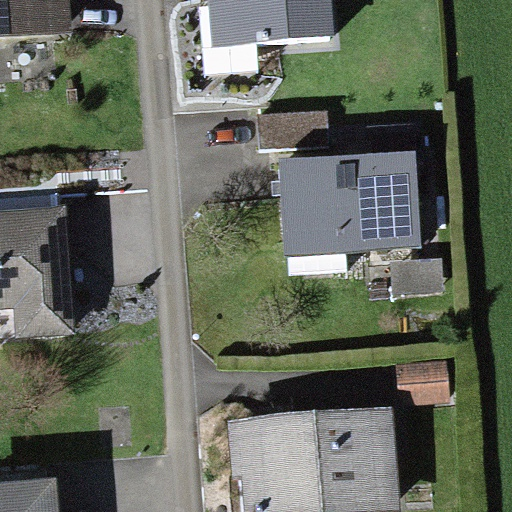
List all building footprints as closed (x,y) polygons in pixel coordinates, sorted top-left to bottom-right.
[(0,0),(0,44),(55,43),(54,0),(0,0)] [(321,0),(202,0),(204,46),(323,42),(321,0)] [(401,170),(273,172),(275,258),(403,256),(401,170)] [(54,219),(0,220),(0,310),(4,311),(5,330),(58,328),(54,219)] [(439,371),(393,371),(393,405),(439,405),(439,371)] [(387,511),(384,425),(232,432),(235,511),(387,511)] [(57,511),(54,479),(0,483),(0,511),(57,511)]
